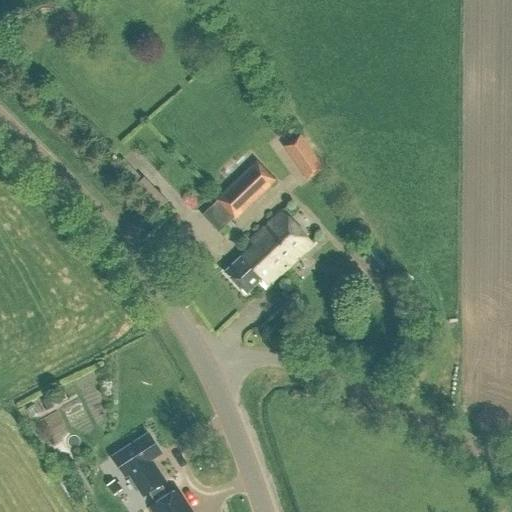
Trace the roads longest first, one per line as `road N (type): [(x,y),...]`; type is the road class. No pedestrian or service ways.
road 1 (tertiary): [(212,363),(127,249),(0,118)]
road 2 (unclassified): [(511,466),(295,365),(254,355),(212,363)]
road 3 (tertiary): [(261,511),(212,363)]
